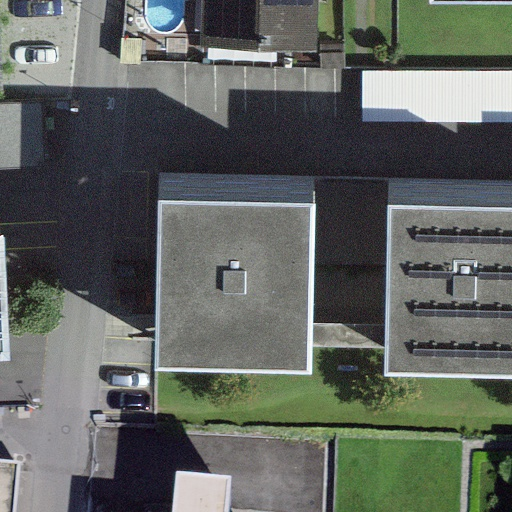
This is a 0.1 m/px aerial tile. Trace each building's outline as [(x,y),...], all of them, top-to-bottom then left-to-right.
[(315,0),(200,0),(199,37),(314,41),(315,0)] [(511,113),(511,64),(372,64),(371,112),(511,113)] [(44,97),(23,101),(33,157),(54,153),(44,97)] [(312,170),(159,166),(154,338),(308,343),(308,319),(310,260),(312,178),(312,170)] [(511,173),(387,171),(387,180),(385,262),(384,321),(383,344),(511,344),(511,173)] [(387,180),(312,178),(310,260),(385,262),(387,180)] [(2,216),(0,216),(0,337),(9,337),(2,216)] [(308,343),(383,344),(384,321),(308,319),(308,343)] [(16,511),(20,468),(0,466),(0,511),(16,511)] [(223,511),(226,476),(175,472),(171,511),(223,511)]
